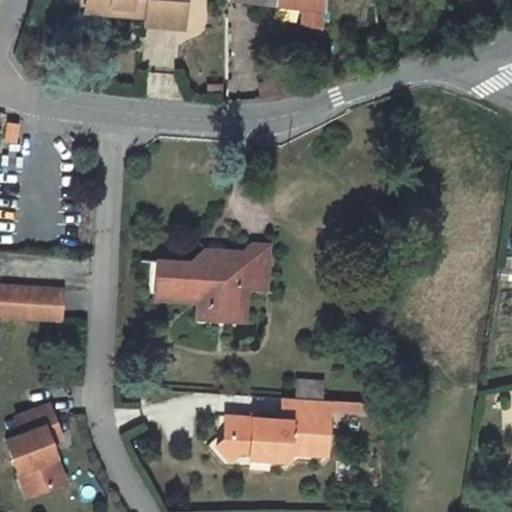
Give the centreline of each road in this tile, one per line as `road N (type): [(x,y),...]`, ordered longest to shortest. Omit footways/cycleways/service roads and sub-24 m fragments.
road 1 (residential): [(107,115),(97,435),(142,511)]
road 2 (tertiary): [(473,53),(266,120),(107,115)]
